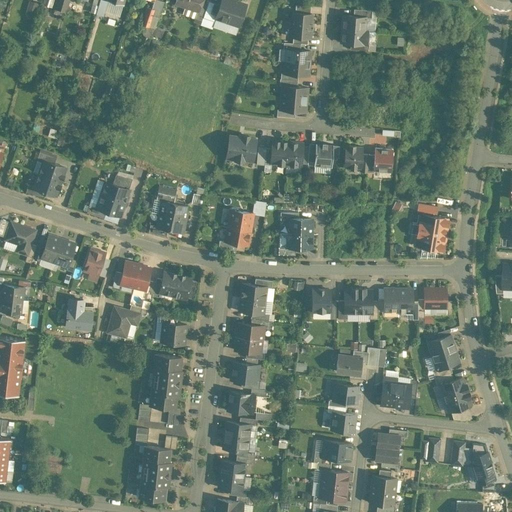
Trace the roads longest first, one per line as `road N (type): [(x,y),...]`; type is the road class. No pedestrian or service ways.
road 1 (residential): [(223,263),(194,511)]
road 2 (residential): [(223,263),(463,269)]
road 3 (residential): [(496,422),(472,428),(366,415),(354,511)]
road 4 (residential): [(502,3),(476,156)]
road 5 (residential): [(152,511),(0,494)]
road 6 (residential): [(330,0),(319,128)]
road 7 (residential): [(0,197),(120,238)]
